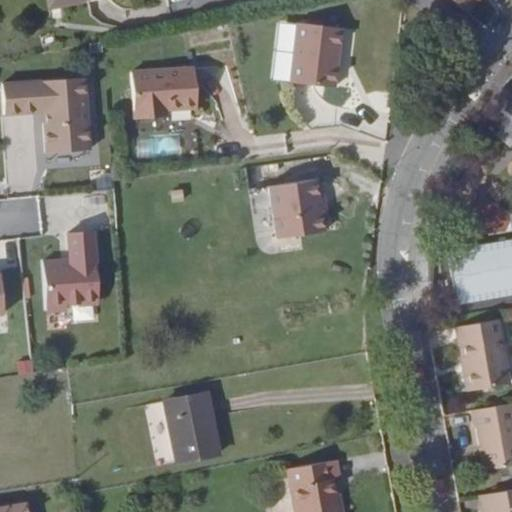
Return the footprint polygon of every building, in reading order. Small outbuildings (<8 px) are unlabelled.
[(448,0),(467,14),(478,0),(448,0)] [(328,51),(334,51),(337,28),(293,22),(286,83),(330,88),(332,66),(326,66),(328,51)] [(332,66),(334,51),(328,51),(326,66),(332,66)] [(159,107),(170,107),(198,106),(196,66),(135,70),(137,115),(159,114),(159,107)] [(48,150),(91,148),(89,76),(6,79),(8,110),(50,108),(51,120),(47,120),(48,150)] [(511,103),(499,92),(479,116),(511,142),(511,103)] [(279,244),(326,237),(323,219),(321,202),(318,184),(271,192),(279,244)] [(60,258),(42,261),(47,309),(66,307),(66,302),(97,298),(89,228),(65,231),(68,259),(60,260),(60,258)] [(443,254),(457,254),(458,238),(443,238),(443,254)] [(8,272),(0,272),(0,315),(9,315),(8,272)] [(508,386),(497,320),(455,328),(458,344),(462,343),(467,370),(462,371),(466,394),(508,386)] [(220,459),(212,400),(170,407),(180,466),(220,459)] [(511,466),(511,403),(470,411),(473,429),(477,428),(485,471),(511,466)] [(343,511),(341,504),(342,503),(335,468),(296,476),(301,511),(343,511)] [(511,511),(511,489),(482,495),(484,511),(511,511)] [(0,511),(40,511),(38,498),(0,505),(0,511)] [(343,511),(349,511),(348,502),(342,503),(341,504),(343,511)]
